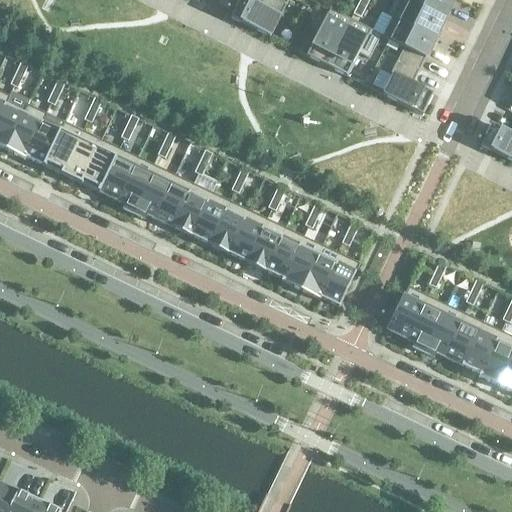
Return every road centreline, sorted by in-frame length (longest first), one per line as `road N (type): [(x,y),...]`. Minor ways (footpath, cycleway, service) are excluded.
road 1 (residential): [(511,431),(0,186)]
road 2 (secondary): [(511,475),(0,230)]
road 3 (secondary): [(0,291),(461,511)]
road 4 (residential): [(511,9),(457,122)]
road 5 (residential): [(109,488),(0,435)]
